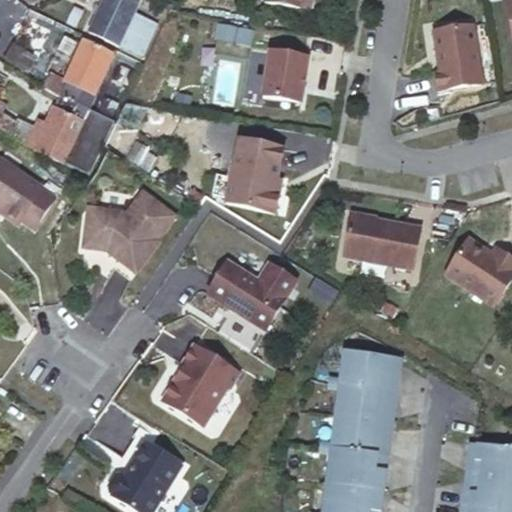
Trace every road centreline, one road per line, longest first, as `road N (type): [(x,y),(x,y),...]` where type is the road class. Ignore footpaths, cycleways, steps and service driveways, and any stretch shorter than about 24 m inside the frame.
road 1 (residential): [(511,134),(410,155),(373,136),(388,0)]
road 2 (residential): [(77,393),(108,354),(57,318),(28,359)]
road 3 (residential): [(0,499),(77,393)]
